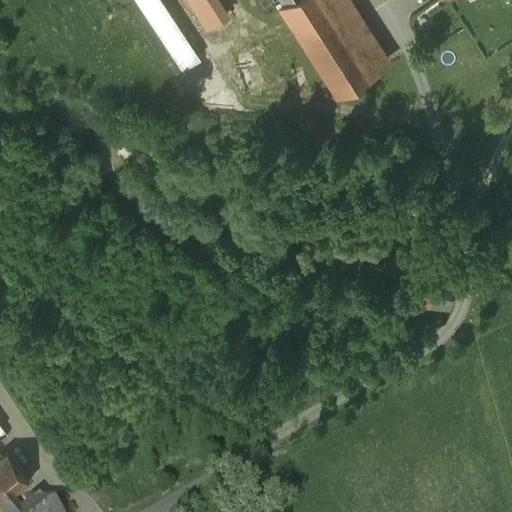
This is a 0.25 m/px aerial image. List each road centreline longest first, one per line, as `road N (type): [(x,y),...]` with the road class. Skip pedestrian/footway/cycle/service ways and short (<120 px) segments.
road 1 (residential): [(451,199),(468,303),(452,335),(192,480)]
road 2 (residential): [(451,199),(398,3)]
road 3 (residential): [(0,386),(97,511)]
